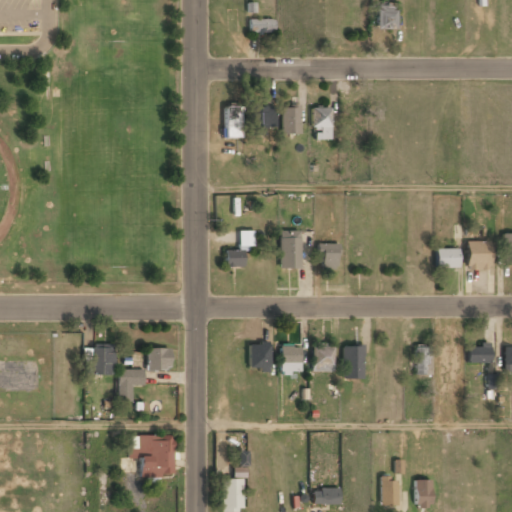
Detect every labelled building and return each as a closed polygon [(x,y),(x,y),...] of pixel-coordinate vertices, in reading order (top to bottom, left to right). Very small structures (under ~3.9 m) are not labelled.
[(394,31),(394,6),(375,6),(375,31),(394,31)] [(272,33),(272,19),(247,19),(247,33),(272,33)] [(342,131),(361,131),(361,106),(342,106),(342,131)] [(221,140),(238,140),(238,108),(221,108),(221,140)] [(273,108),(249,108),(249,132),(273,132),(273,108)] [(280,136),(298,136),(298,108),(280,108),(280,136)] [(327,109),(310,109),(310,141),(327,141),(327,109)] [(277,269),(298,269),(298,232),(277,232),(277,269)] [(511,235),(501,235),(501,266),(511,266),(511,235)] [(485,271),(485,244),(464,244),(464,271),(485,271)] [(316,245),(316,270),(337,270),(337,245),(316,245)] [(433,250),(433,269),(456,269),(456,250),(433,250)] [(222,268),(241,268),(241,251),(222,251),(222,268)] [(247,344),(247,370),(267,370),(267,344),(247,344)] [(112,346),(89,346),(89,376),(112,376),(112,346)] [(340,346),(340,378),(361,378),(361,346),(340,346)] [(298,376),(298,347),(277,347),(277,376),(298,376)] [(310,373),(332,373),(332,347),(310,347),(310,373)] [(411,377),(428,377),(428,347),(411,347),(411,377)] [(488,364),(488,347),(465,347),(465,364),(488,364)] [(167,349),(145,349),(145,371),(167,371),(167,349)] [(459,390),(459,349),(436,349),(437,391),(459,390)] [(502,373),(511,373),(511,349),(502,349),(502,373)] [(0,363),(0,386),(30,386),(30,363),(0,363)] [(116,403),(129,403),(129,387),(140,387),(140,370),(116,370),(116,403)] [(129,436),(129,460),(137,460),(137,478),(171,478),(171,436),(129,436)] [(401,460),(392,460),(392,474),(401,474),(401,460)] [(378,478),(378,506),(395,506),(395,478),(378,478)] [(428,508),(428,480),(412,480),(412,508),(428,508)] [(219,481),(219,511),(239,511),(239,481),(219,481)] [(310,506),(336,506),(336,490),(310,490),(310,506)]
